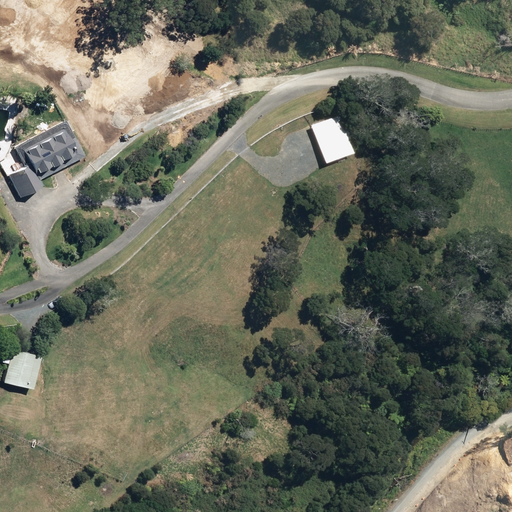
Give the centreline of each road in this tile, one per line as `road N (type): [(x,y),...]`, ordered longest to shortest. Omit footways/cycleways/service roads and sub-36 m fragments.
road 1 (residential): [(57,284),(111,252),(265,103),(293,87),(377,73),(471,99),(511,98)]
road 2 (residential): [(394,511),(451,451),(511,420)]
